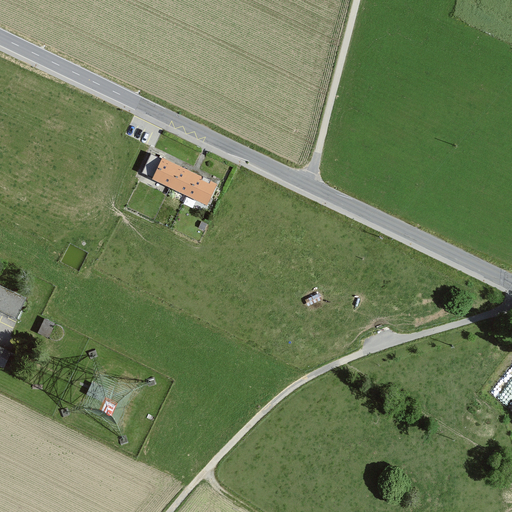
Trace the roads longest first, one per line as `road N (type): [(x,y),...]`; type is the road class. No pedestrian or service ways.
road 1 (secondary): [(511,286),(0,36)]
road 2 (track): [(169,511),(281,394),(322,368),(511,306)]
road 3 (track): [(309,186),(356,0)]
